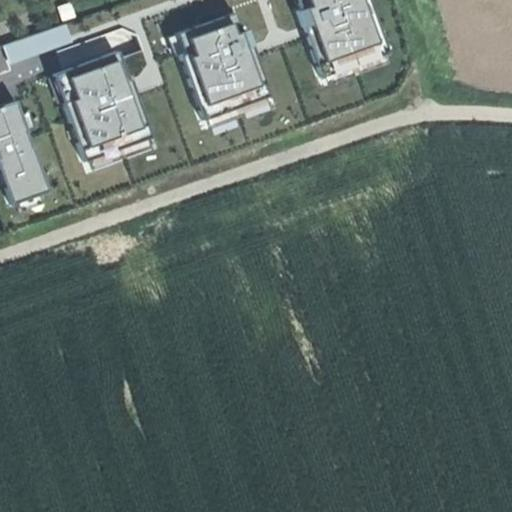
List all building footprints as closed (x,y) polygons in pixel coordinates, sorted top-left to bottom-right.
[(295,0),(299,9),(294,11),(300,27),(306,25),(309,36),(304,38),(319,78),(322,77),(382,55),(386,53),(366,0),(295,0)] [(232,13),(174,35),(181,53),(175,55),(200,120),(204,119),(264,96),(268,95),(253,56),(248,58),(244,48),(249,46),(243,29),(239,31),(232,13)] [(64,24),(1,48),(7,65),(70,42),(64,24)] [(300,27),(304,38),(309,36),(306,25),(300,27)] [(172,56),(175,55),(181,53),(174,35),(165,38),(172,56)] [(253,56),(249,46),(244,48),(248,58),(253,56)] [(115,52),(59,73),(69,100),(60,103),(82,162),(85,161),(145,138),(149,137),(134,97),(125,100),(119,83),(126,81),(115,52)] [(386,64),(382,55),(322,77),(325,86),(386,64)] [(50,76),(60,103),(69,100),(59,73),(50,76)] [(127,80),(126,81),(119,83),(125,100),(134,97),(127,80)] [(268,107),(264,96),(204,119),(207,129),(268,107)] [(14,101),(0,105),(0,141),(25,132),(18,115),(14,101)] [(26,112),(18,115),(25,132),(32,130),(26,112)] [(149,148),(145,138),(85,161),(88,171),(149,148)] [(0,181),(9,205),(15,203),(37,195),(47,191),(29,145),(3,155),(2,153),(0,153),(0,181)] [(41,203),(37,195),(15,203),(19,212),(41,203)]
